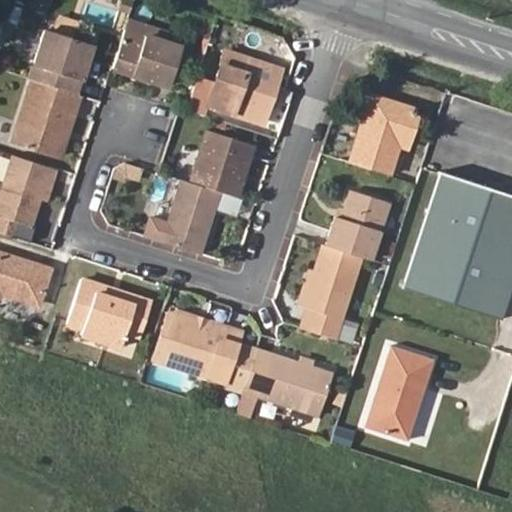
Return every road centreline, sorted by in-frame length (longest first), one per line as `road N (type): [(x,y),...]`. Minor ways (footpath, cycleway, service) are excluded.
road 1 (residential): [(348,7),(256,287),(73,231),(110,119),(148,130)]
road 2 (primary): [(511,59),(348,7)]
